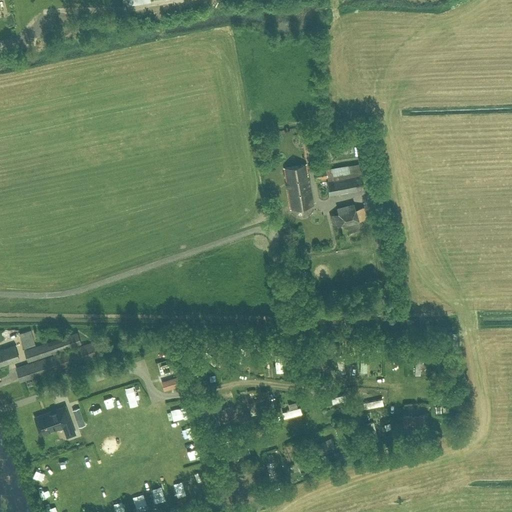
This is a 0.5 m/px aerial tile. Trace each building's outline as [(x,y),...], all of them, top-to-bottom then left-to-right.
[(45,0),(46,9),(72,6),(71,0),(45,0)] [(363,192),(358,162),(314,170),(315,179),(326,177),(330,194),(347,191),(348,195),(363,192)] [(290,208),(313,204),(306,163),(283,167),(290,208)] [(340,223),(343,234),(360,230),(357,219),(366,217),(363,206),(355,208),(353,202),(336,206),(338,212),(330,214),(332,225),(340,223)] [(35,345),(31,329),(19,333),(28,361),(81,343),(77,331),(35,345)] [(97,339),(15,367),(20,381),(102,353),(97,339)] [(0,364),(19,358),(14,344),(0,349),(0,364)] [(208,351),(204,355),(217,365),(220,360),(208,351)] [(327,369),(324,352),(310,354),(313,371),(327,369)] [(285,354),(277,354),(278,372),(285,371),(285,354)] [(169,363),(161,366),(164,376),(172,373),(169,363)] [(176,386),(174,378),(162,382),(164,389),(176,386)] [(131,406),(141,405),(139,390),(129,391),(131,406)] [(334,397),(335,404),(352,399),(350,393),(334,397)] [(366,402),(366,408),(386,405),(385,399),(366,402)] [(254,415),(261,412),(258,401),(250,403),(254,415)] [(178,408),(181,419),(192,416),(190,405),(178,408)] [(34,417),(40,434),(63,426),(67,436),(75,433),(65,406),(34,417)] [(79,407),(72,410),(79,427),(85,424),(79,407)] [(375,443),(381,441),(375,422),(369,424),(375,443)] [(194,427),(182,429),(184,440),(196,437),(194,427)] [(122,441),(110,437),(106,450),(118,454),(122,441)] [(334,445),(331,438),(317,444),(321,454),(326,452),(325,448),(334,445)] [(251,446),(229,453),(232,460),(253,453),(251,446)] [(200,449),(189,450),(190,460),(202,458),(200,449)] [(268,452),(272,462),(282,459),(278,449),(268,452)] [(195,482),(200,491),(207,487),(203,478),(195,482)] [(180,497),(188,494),(183,481),(175,485),(180,497)] [(159,504),(166,501),(163,492),(155,495),(159,504)]
